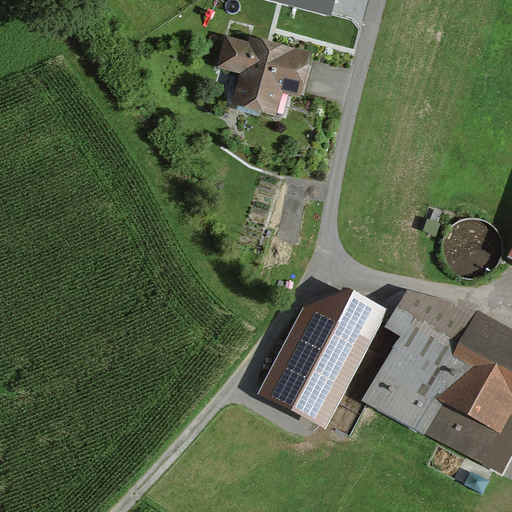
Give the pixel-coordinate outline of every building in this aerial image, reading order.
[(336,0),(270,0),(332,17),(336,0)] [(248,38),(245,48),(223,41),(214,71),(237,77),(230,99),(270,109),(275,96),(298,101),(311,53),(248,38)] [(309,195),(285,190),(273,239),(296,244),(309,195)] [(258,398),(326,432),(387,313),(349,293),(303,309),(258,398)] [(511,332),(478,315),(405,294),(386,323),(400,334),(360,402),(423,439),(428,431),(504,475),(511,462),(511,332)]
